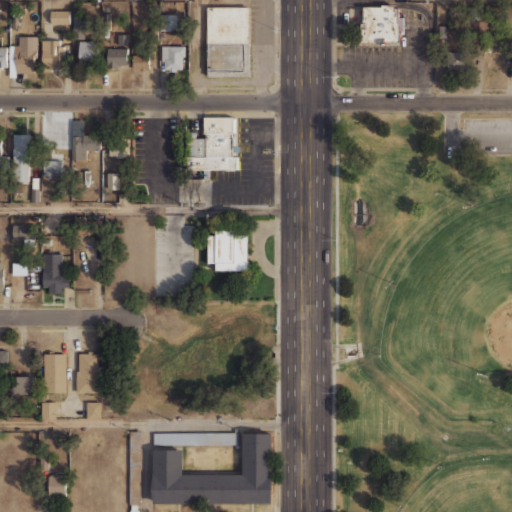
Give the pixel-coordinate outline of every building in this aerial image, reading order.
[(362,7),(381,7),(381,5),(392,5),(394,8),(398,8),(398,17),(403,17),(403,34),(399,34),(399,41),(384,41),(384,44),(360,44),(360,23),(362,23),(362,7)] [(206,43),(206,7),(248,7),(249,43),(244,43),(206,43)] [(70,11),(51,11),(51,24),(70,24),(70,11)] [(176,13),(161,13),(161,30),(176,30),(176,13)] [(37,35),(18,35),(18,45),(9,45),(9,72),(37,72),(37,35)] [(41,67),(63,67),(63,39),(41,38),(41,67)] [(97,40),(78,40),(78,61),(97,61),(97,40)] [(244,43),(244,76),(207,76),(206,43),(244,43)] [(185,44),(160,44),(160,70),(185,70),(185,44)] [(127,47),(107,47),(107,67),(127,67),(127,47)] [(470,70),(471,51),(448,50),(447,70),(470,70)] [(149,53),(132,53),(132,67),(149,67),(149,53)] [(203,116),(234,116),(233,145),(239,146),(239,151),(233,151),(233,156),(238,156),(238,169),(184,168),(184,129),(197,129),(197,136),(205,136),(205,133),(203,133),(203,116)] [(72,158),(89,158),(89,149),(100,149),(100,132),(72,132),(72,158)] [(13,181),(29,181),(29,133),(13,133),(13,181)] [(2,156),(1,135),(0,135),(0,168),(9,168),(9,156),(2,156)] [(109,156),(130,157),(130,138),(109,137),(109,156)] [(63,175),(63,159),(43,159),(43,175),(63,175)] [(119,172),(106,172),(106,188),(119,188),(119,172)] [(32,238),(32,223),(12,223),(12,238),(32,238)] [(215,235),(215,229),(234,229),(234,235),(246,235),(246,263),(241,263),(241,269),(215,269),(215,262),(207,262),(207,235),(215,235)] [(42,289),(68,289),(68,268),(60,268),(60,254),(42,254),(42,289)] [(8,351),(0,350),(0,369),(8,369),(8,351)] [(75,392),(98,392),(98,350),(75,350),(75,392)] [(65,392),(65,351),(43,351),(43,392),(65,392)] [(33,392),(33,375),(13,375),(13,392),(33,392)] [(41,417),(55,417),(55,401),(41,400),(41,417)] [(100,401),(86,401),(86,416),(100,416),(100,401)] [(140,503),(140,430),(129,430),(129,503),(140,503)] [(152,447),(183,448),(183,474),(244,474),(244,431),(273,431),(273,504),(151,504),(152,447)] [(237,431),(153,431),(153,443),(237,443),(237,431)] [(65,494),(65,473),(48,473),(48,494),(65,494)]
